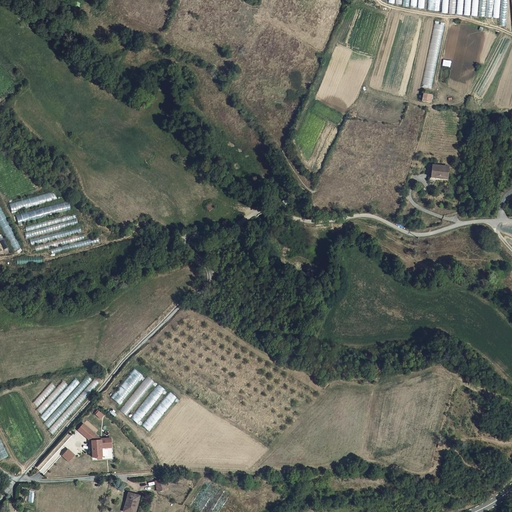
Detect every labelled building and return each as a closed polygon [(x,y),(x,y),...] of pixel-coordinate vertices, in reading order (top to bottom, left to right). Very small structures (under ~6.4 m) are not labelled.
[(428,0),(428,10),(439,11),(440,0),(428,0)] [(423,33),(413,92),(419,93),(431,22),(427,22),(425,33),(423,33)] [(421,84),(432,86),(445,25),(434,23),(421,84)] [(424,93),(423,101),(428,102),(430,102),(432,95),(424,93)] [(446,182),(448,168),(432,166),(429,185),(437,186),(437,181),(446,182)] [(58,189),(9,203),(12,213),(61,199),(58,189)] [(68,200),(16,215),(18,225),(71,210),(68,200)] [(0,208),(0,225),(13,250),(21,246),(0,208)] [(75,213),(26,227),(27,232),(76,218),(75,213)] [(78,223),(76,218),(27,232),(25,232),(27,238),(78,223)] [(30,240),(32,245),(81,232),(80,226),(30,240)] [(83,234),(35,247),(37,252),(84,239),(83,234)] [(99,237),(50,249),(51,256),(100,243),(99,237)] [(5,238),(0,240),(4,249),(10,247),(5,238)] [(111,397),(120,405),(143,377),(134,369),(111,397)] [(88,376),(44,424),(49,428),(92,380),(88,376)] [(148,376),(119,410),(127,416),(155,382),(148,376)] [(40,417),(45,421),(80,383),(75,378),(40,417)] [(94,379),(48,430),(53,435),(99,384),(94,379)] [(36,409),(42,414),(68,385),(63,380),(36,409)] [(51,383),(32,403),(37,407),(56,387),(51,383)] [(130,418),(138,425),(166,390),(158,383),(130,418)] [(170,391),(142,425),(149,431),(177,397),(170,391)] [(100,419),(103,415),(96,410),(93,414),(100,419)] [(84,423),(79,429),(90,439),(92,441),(92,442),(93,457),(102,457),(102,448),(112,447),(111,438),(101,439),(95,433),(84,423)] [(0,437),(0,459),(1,460),(9,456),(0,437)] [(68,450),(63,456),(69,461),(74,455),(68,450)] [(155,482),(157,492),(167,490),(165,480),(155,482)] [(125,511),(124,511),(134,511),(139,496),(128,493),(125,503),(127,503),(125,511)]
